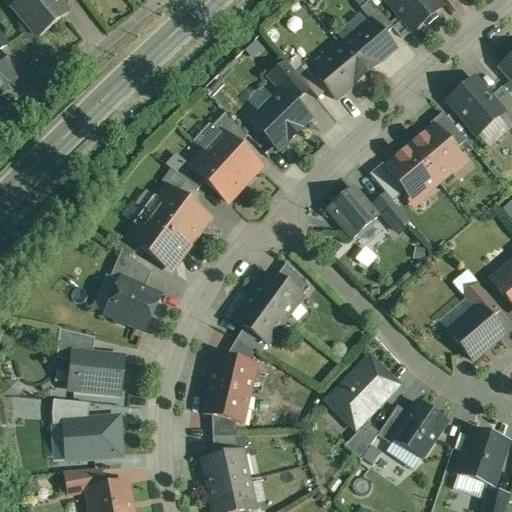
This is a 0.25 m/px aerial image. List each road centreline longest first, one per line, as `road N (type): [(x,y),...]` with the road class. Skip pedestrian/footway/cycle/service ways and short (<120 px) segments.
road 1 (residential): [(173,511),(165,470),(170,390),(191,322),(273,218)]
road 2 (residential): [(273,218),(511,9)]
road 3 (tertiary): [(0,207),(217,0)]
road 4 (residential): [(273,218),(416,362),(465,395)]
